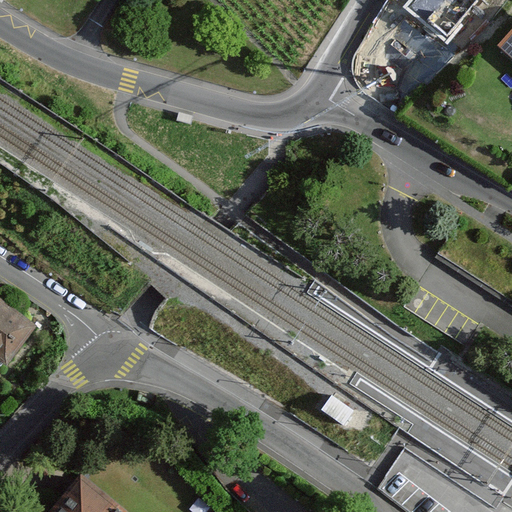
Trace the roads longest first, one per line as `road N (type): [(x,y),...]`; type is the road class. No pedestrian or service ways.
road 1 (residential): [(384,511),(221,403),(112,351)]
road 2 (unclassified): [(0,23),(75,66),(277,118)]
road 3 (residential): [(319,93),(511,209)]
road 4 (residential): [(112,351),(66,381),(0,457)]
road 5 (residential): [(0,269),(112,351)]
